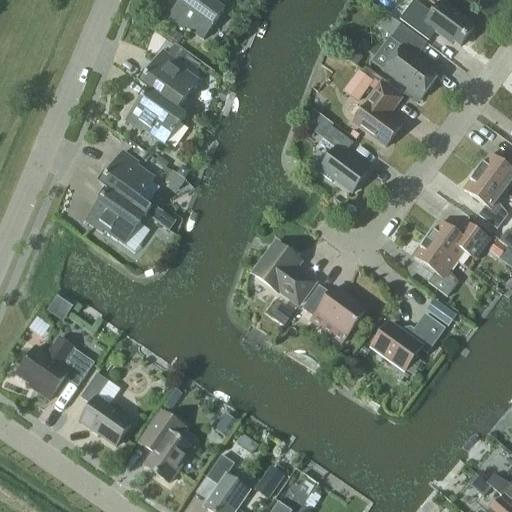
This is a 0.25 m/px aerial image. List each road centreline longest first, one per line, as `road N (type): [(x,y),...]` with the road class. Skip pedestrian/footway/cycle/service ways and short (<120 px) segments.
road 1 (unclassified): [(124,511),(0,426),(0,254),(107,0)]
road 2 (residential): [(360,256),(511,48)]
